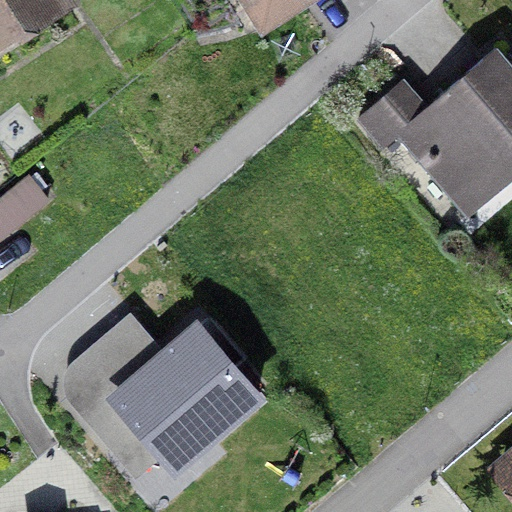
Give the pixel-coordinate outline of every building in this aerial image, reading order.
[(0,0),(0,41),(60,4),(57,0),(0,0)] [(290,0),(238,0),(257,29),(294,6),(290,0)] [(511,74),(491,49),(421,109),(398,82),(354,120),(379,148),(394,135),(454,204),(511,154),(511,74)] [(24,178),(8,191),(0,197),(0,236),(27,215),(43,202),(24,178)] [(198,314),(107,391),(170,466),(262,390),(198,314)] [(511,456),(496,470),(511,488),(511,456)]
